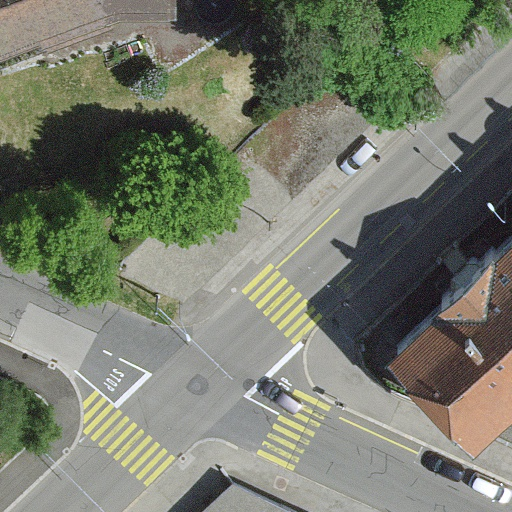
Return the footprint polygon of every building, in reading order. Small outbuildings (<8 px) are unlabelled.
[(0,0),(0,37),(113,0),(112,0),(0,0)] [(343,47),(121,257),(191,288),(390,99),(343,47)] [(511,234),(497,249),(492,245),(478,259),(476,257),(469,257),(461,264),(454,271),(454,278),(456,280),(442,294),(445,298),(396,344),(468,419),(470,421),(511,382),(511,234)] [(511,382),(470,421),(468,419),(464,425),(511,446),(511,382)] [(280,511),(288,500),(231,477),(195,511),(280,511)] [(280,511),(313,511),(288,500),(280,511)]
